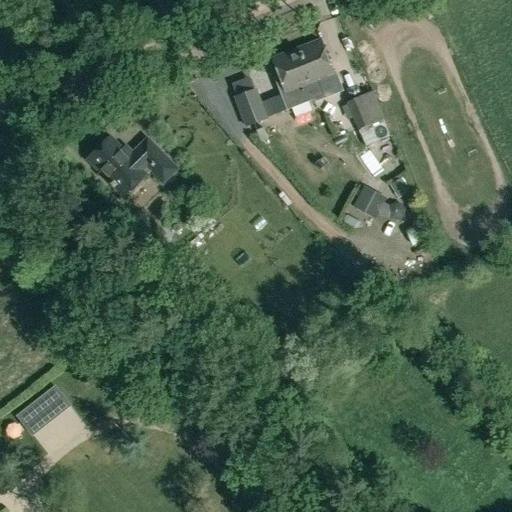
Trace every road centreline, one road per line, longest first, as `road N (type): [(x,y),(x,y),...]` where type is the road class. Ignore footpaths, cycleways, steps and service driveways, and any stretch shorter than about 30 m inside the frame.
road 1 (unknown): [(283,511),(204,446),(132,421),(95,430),(55,456),(31,498)]
road 2 (unclassified): [(0,103),(266,0)]
